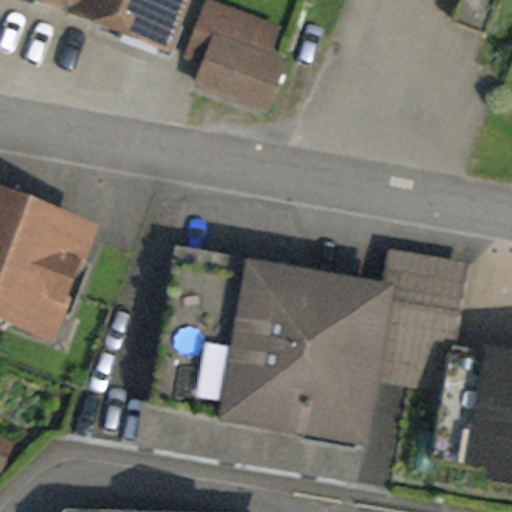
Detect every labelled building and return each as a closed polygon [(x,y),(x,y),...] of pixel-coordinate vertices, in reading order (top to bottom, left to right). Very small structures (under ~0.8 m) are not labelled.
[(69,0),(67,7),(160,42),(176,0),(69,0)] [(267,134),(292,44),(211,22),(186,112),(267,134)] [(0,206),(0,308),(42,324),(76,236),(0,206)] [(381,297),(251,275),(229,406),(359,427),(381,297)] [(511,362),(501,361),(484,462),(511,466),(511,362)]
